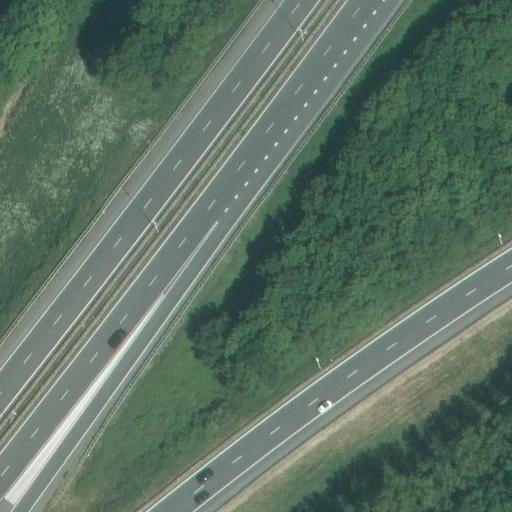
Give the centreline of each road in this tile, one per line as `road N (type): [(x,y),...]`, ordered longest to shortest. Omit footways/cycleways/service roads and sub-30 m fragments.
road 1 (motorway): [(298,0),(0,395)]
road 2 (motorway): [(169,511),(321,395),(511,267)]
road 3 (motorway): [(19,511),(148,334),(201,219)]
road 4 (motorway): [(0,478),(201,219)]
road 5 (motorway): [(201,219),(363,0)]
